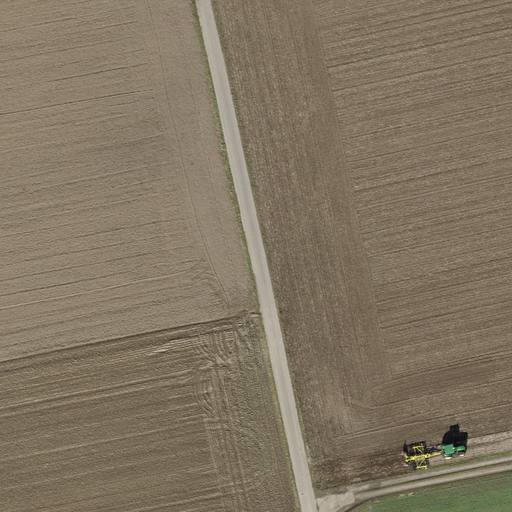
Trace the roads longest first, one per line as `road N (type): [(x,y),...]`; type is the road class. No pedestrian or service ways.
road 1 (unclassified): [(308,511),(198,0)]
road 2 (track): [(312,511),(511,463)]
